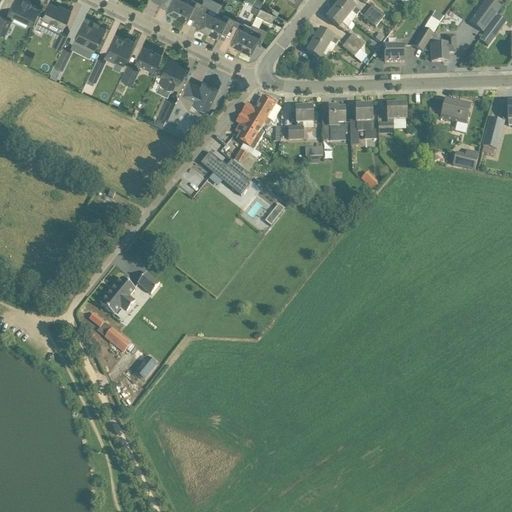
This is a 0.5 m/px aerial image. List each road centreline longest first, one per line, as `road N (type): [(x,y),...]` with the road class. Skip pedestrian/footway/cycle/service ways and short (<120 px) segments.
road 1 (unclassified): [(72,307),(254,75)]
road 2 (residential): [(511,80),(295,87),(254,75)]
road 3 (track): [(155,511),(68,315)]
road 4 (residential): [(254,75),(96,0)]
